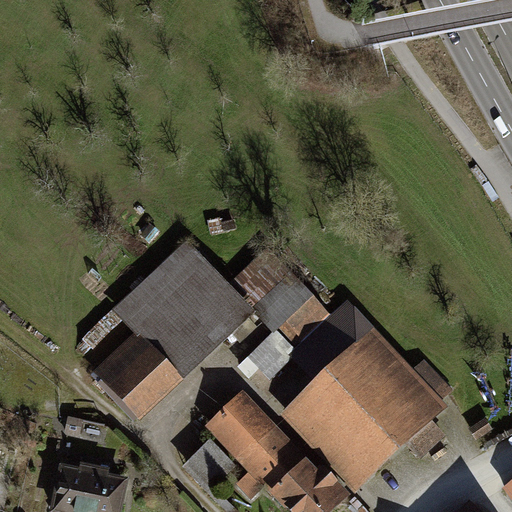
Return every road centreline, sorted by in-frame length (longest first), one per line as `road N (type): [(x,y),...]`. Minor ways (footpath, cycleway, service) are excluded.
road 1 (track): [(373,0),(413,72),(511,191)]
road 2 (tertiary): [(440,0),(511,131)]
